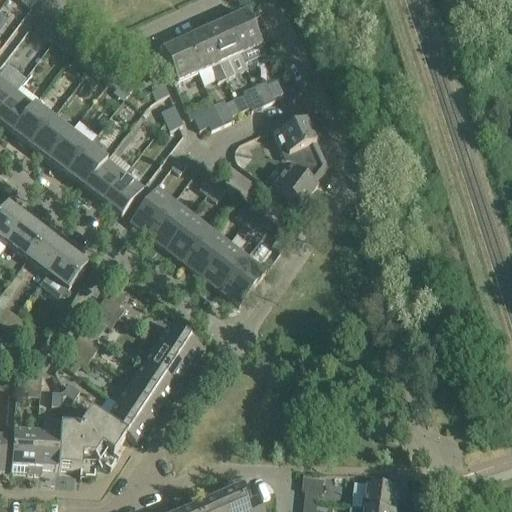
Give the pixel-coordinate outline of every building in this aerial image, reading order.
[(18,0),(18,1),(29,11),(36,3),(32,0),(18,0)] [(225,25),(239,58),(261,48),(246,16),(225,25)] [(52,45),(66,28),(57,21),(55,24),(46,18),(38,28),(46,35),(43,38),(52,45)] [(227,64),(239,58),(225,25),(204,35),(225,82),(234,78),(227,64)] [(217,86),(225,82),(204,35),(183,44),(198,77),(211,71),(217,86)] [(82,46),(73,40),(65,51),(73,58),(82,46)] [(177,87),(198,77),(183,44),(162,54),(177,87)] [(82,46),(73,58),(81,64),(90,53),(82,46)] [(100,80),(108,86),(117,75),(109,69),(100,80)] [(117,75),(108,86),(116,93),(125,82),(117,75)] [(0,114),(15,94),(0,82),(0,114)] [(254,90),(263,110),(274,104),(273,101),(282,97),(277,84),(267,88),(265,85),(254,90)] [(294,86),(284,92),(290,103),(300,97),(294,86)] [(16,95),(15,94),(0,114),(0,127),(12,137),(34,108),(33,108),(38,101),(21,89),(16,95)] [(164,89),(152,95),(156,105),(169,100),(164,89)] [(252,115),(263,110),(254,90),(243,95),(244,99),(235,103),(241,116),(250,111),(252,115)] [(232,120),(241,116),(235,103),(226,107),(224,103),(213,109),(222,130),(234,124),(232,120)] [(222,130),(213,109),(212,107),(188,118),(190,124),(193,122),(199,135),(208,130),(211,135),(222,130)] [(52,122),(34,108),(12,137),(30,151),(52,122)] [(174,111),(161,116),(170,135),(182,129),(174,111)] [(292,166),(327,171),(312,138),(317,136),(308,117),(290,125),(292,130),(273,138),(282,157),(286,165),(292,166)] [(70,136),(52,122),(30,151),(48,164),(70,136)] [(88,150),(70,136),(48,164),(67,178),(88,150)] [(85,192),(107,164),(88,150),(67,178),(85,192)] [(179,161),(171,172),(179,178),(188,167),(179,161)] [(125,178),(107,164),(85,192),(103,206),(125,178)] [(314,188),(327,171),(292,166),(274,190),(290,202),(287,206),(303,218),(316,202),(311,199),(317,191),(314,188)] [(143,192),(125,178),(103,206),(121,220),(143,192)] [(208,200),(216,188),(208,182),(199,193),(208,200)] [(216,188),(208,200),(216,206),(224,195),(216,188)] [(175,205),(156,191),(129,226),(148,240),(175,205)] [(193,219),(175,205),(148,240),(166,254),(193,219)] [(0,241),(7,247),(27,222),(7,207),(0,215),(0,241)] [(244,227),(252,216),(244,210),(236,221),(244,227)] [(252,216),(244,227),(252,234),(261,222),(252,216)] [(211,233),(193,219),(166,254),(184,268),(211,233)] [(27,263),(47,237),(27,222),(7,247),(27,263)] [(230,247),(211,233),(184,268),(203,282),(230,247)] [(47,278),(67,253),(47,237),(27,263),(47,278)] [(281,255),(289,244),(281,238),(272,249),(281,255)] [(248,261),(230,247),(203,282),(221,296),(248,261)] [(47,278),(51,281),(68,294),(87,268),(67,253),(47,278)] [(266,274),(248,261),(221,296),(239,310),(266,274)] [(124,301),(115,295),(109,304),(118,310),(124,301)] [(96,324),(89,333),(99,339),(105,330),(96,324)] [(155,350),(186,370),(195,357),(200,360),(204,354),(199,350),(188,343),(169,330),(155,350)] [(24,331),(17,340),(26,348),(34,338),(24,331)] [(99,339),(89,333),(83,342),(93,348),(99,339)] [(192,336),(188,343),(199,350),(204,344),(192,336)] [(178,383),(186,370),(155,350),(143,368),(179,392),(183,386),(178,383)] [(70,362),(64,371),(74,377),(80,369),(70,362)] [(175,398),(179,392),(143,368),(130,387),(161,408),(170,395),(175,398)] [(0,381),(0,393),(8,394),(9,382),(0,381)] [(17,383),(17,394),(28,395),(29,383),(17,383)] [(152,421),(161,408),(130,387),(117,406),(153,430),(157,424),(152,421)] [(73,404),(79,395),(68,388),(64,395),(66,400),(73,404)] [(61,411),(62,401),(60,397),(52,397),(51,410),(61,411)] [(149,436),(153,430),(117,406),(105,425),(126,440),(125,440),(135,447),(144,433),(149,436)] [(105,425),(90,415),(79,432),(60,430),(59,436),(60,436),(57,473),(80,475),(87,475),(95,476),(95,469),(91,461),(96,459),(99,467),(105,470),(109,464),(113,458),(125,440),(126,440),(105,425)] [(37,435),(13,433),(10,476),(34,478),(37,435)] [(60,436),(59,436),(37,435),(34,478),(41,478),(42,472),(57,473),(60,436)] [(114,468),(118,462),(113,458),(109,464),(114,468)] [(110,474),(114,468),(109,464),(105,470),(110,474)] [(366,511),(398,511),(399,505),(405,506),(408,482),(388,480),(386,491),(369,489),(366,511)] [(261,511),(256,500),(244,505),(238,491),(223,498),(221,492),(214,495),(221,511),(261,511)] [(196,511),(221,511),(214,495),(207,498),(210,504),(195,510),(196,511)] [(305,507),(318,508),(319,497),(302,495),(305,507)]
